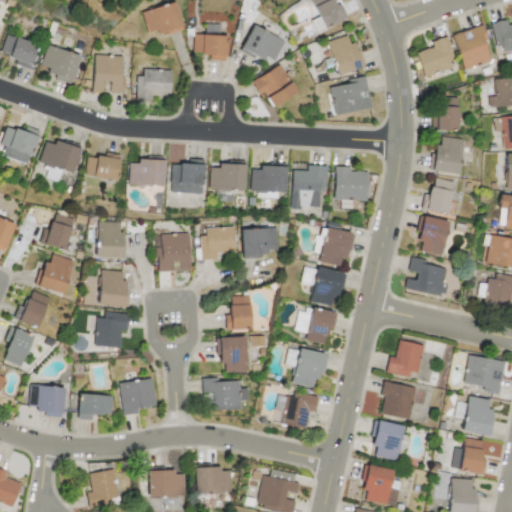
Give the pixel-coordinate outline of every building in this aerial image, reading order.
[(309,0),(321,27),(344,17),(338,2),(331,5),(328,0),(309,0)] [(145,33),(156,30),(157,35),(181,29),(173,2),(139,11),(145,33)] [(511,22),(505,23),(504,20),(489,22),(493,52),(511,49),(511,22)] [(223,61),(225,36),(216,35),(217,26),(204,25),(203,34),(192,33),(190,53),(208,54),(208,60),(223,61)] [(282,42),(251,25),(239,47),(270,63),(282,42)] [(461,70),(490,61),(479,25),(450,34),(461,70)] [(27,69),(35,44),(4,34),(0,46),(0,53),(14,58),(12,64),(27,69)] [(324,41),(334,75),(359,67),(348,34),(324,41)] [(422,76),(453,67),(444,37),(429,41),(431,47),(414,52),(422,76)] [(77,53),(43,46),(39,66),(47,68),(45,76),(71,82),(77,53)] [(90,92),(122,93),(123,78),(119,77),(120,57),(91,56),(90,92)] [(257,96),(262,93),(269,106),(294,94),(279,65),(249,80),(257,96)] [(169,70),(140,69),(140,76),(134,76),(133,99),(168,100),(169,70)] [(486,96),(486,108),(511,107),(511,77),(492,78),(492,96),(486,96)] [(326,84),(331,114),(368,108),(363,78),(326,84)] [(455,97),(434,97),(435,130),(456,129),(455,97)] [(511,147),(511,115),(494,116),(495,127),(499,126),(500,148),(511,147)] [(0,140),(0,155),(26,164),(37,130),(23,126),(22,132),(4,126),(0,137),(1,137),(0,140)] [(461,139),(439,136),(437,145),(433,144),(429,170),(455,174),(461,139)] [(77,149),(43,138),(36,163),(70,173),(77,149)] [(85,153),(82,176),(114,180),(118,157),(85,153)] [(503,189),(511,189),(511,153),(504,153),(503,189)] [(126,185),(161,186),(162,157),(136,157),(136,163),(126,163),(126,185)] [(201,159),(184,159),(183,164),(169,163),(168,192),(200,193),(201,159)] [(243,161),(216,161),(216,166),(207,166),(207,189),(242,190),(243,161)] [(249,169),(248,191),(283,192),(284,164),(259,163),(259,169),(249,169)] [(318,190),(324,190),(325,165),(304,165),(304,170),(290,169),(289,207),(317,208),(318,190)] [(332,199),(365,200),(366,170),(332,169),(332,199)] [(450,181),(429,178),(425,210),(446,213),(450,181)] [(511,195),(497,195),(496,209),(503,209),(503,229),(511,229),(511,195)] [(42,244),(62,250),(70,219),(51,213),(42,244)] [(446,221),(421,215),(415,241),(419,242),(417,250),(438,256),(446,221)] [(0,246),(3,248),(12,224),(0,219),(0,246)] [(118,258),(119,222),(94,221),(93,257),(118,258)] [(274,249),(274,227),(251,228),(251,222),(239,223),(241,257),(266,256),(266,250),(274,249)] [(197,236),(198,260),(212,259),(212,253),(233,252),(232,227),(203,228),(203,235),(197,236)] [(316,262),(337,267),(339,257),(345,258),(350,234),(324,228),(316,262)] [(187,233),(153,234),(154,271),(188,270),(187,233)] [(511,267),(511,236),(487,234),(484,264),(511,267)] [(35,286),(59,294),(71,260),(50,253),(46,262),(43,261),(35,286)] [(401,288),(439,296),(445,268),(424,264),(425,260),(408,256),(405,271),(414,273),(413,280),(404,278),(401,288)] [(307,302),(334,308),(341,273),(315,267),(307,302)] [(96,305),(122,306),(124,271),(98,270),(96,305)] [(477,283),(474,296),(482,297),(480,305),(505,309),(508,292),(511,292),(511,277),(486,273),(484,284),(477,283)] [(37,327),(45,296),(26,291),(18,322),(37,327)] [(229,329),(248,328),(247,295),(227,296),(229,329)] [(302,340),(321,344),(325,327),(330,328),(333,315),(297,306),(292,330),(304,333),(302,340)] [(93,317),(92,346),(118,347),(118,330),(125,330),(125,313),(101,312),(101,317),(93,317)] [(0,359),(18,366),(30,335),(11,327),(0,354),(0,359)] [(216,337),(218,364),(222,364),(223,372),(244,372),(243,336),(216,337)] [(384,372),(416,377),(420,344),(395,341),(393,357),(386,356),(384,372)] [(289,384),(311,386),(312,379),(318,380),(322,353),(285,348),(283,365),(291,366),(289,384)] [(501,361),(465,355),(460,383),(480,386),(479,390),(495,393),(501,361)] [(150,378),(116,382),(119,414),(135,413),(135,408),(153,406),(150,378)] [(200,380),(201,410),(237,409),(236,379),(200,380)] [(378,416),(408,419),(412,385),(382,382),(378,416)] [(60,416),(61,387),(27,385),(26,406),(34,406),(34,414),(60,416)] [(315,397),(291,392),(290,397),(275,394),(270,422),(303,428),(306,412),(312,413),(315,397)] [(90,419),(91,414),(109,414),(109,395),(76,394),(75,419),(90,419)] [(487,399),(464,396),(459,431),(487,435),(491,410),(485,409),(487,399)] [(370,446),(374,447),(372,456),(393,461),(401,426),(375,420),(370,446)] [(480,441),(461,438),(456,471),(480,474),(483,459),(478,458),(480,441)] [(228,492),(227,470),(219,470),(218,466),(192,467),(193,493),(228,492)] [(391,469),(364,466),(361,491),(363,491),(362,501),(394,505),(397,481),(389,480),(391,469)] [(86,473),(89,491),(84,492),(86,508),(117,503),(112,468),(86,473)] [(255,508),(278,511),(290,511),(292,500),(282,498),(284,492),(294,494),(296,482),(291,481),(293,473),(262,468),(255,508)] [(17,482),(2,478),(4,470),(0,469),(0,503),(11,506),(17,482)] [(146,471),(146,497),(182,496),(181,473),(172,474),(172,470),(146,471)] [(471,511),(472,479),(447,478),(445,511),(471,511)]
